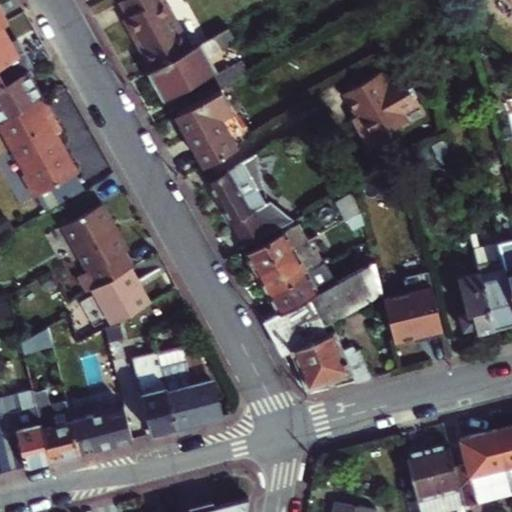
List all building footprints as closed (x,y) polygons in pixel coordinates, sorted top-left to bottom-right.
[(153,69),(191,48),(162,0),(123,0),(120,2),(128,15),(123,18),(153,69)] [(191,48),(153,69),(150,71),(165,97),(216,69),(208,55),(236,39),(230,26),(191,48)] [(421,38),(424,53),(443,48),(439,34),(421,38)] [(223,88),(249,73),(243,61),(216,76),(223,88)] [(2,83),(0,79),(0,116),(1,119),(45,95),(30,68),(3,83),(2,83)] [(353,116),(370,144),(391,132),(390,129),(407,119),(403,111),(420,100),(416,93),(417,90),(412,82),(410,83),(405,74),(387,84),(379,71),(345,92),(357,113),(353,116)] [(235,110),(222,88),(178,112),(191,135),(189,140),(199,158),(233,139),(246,132),(235,110)] [(1,119),(0,120),(28,169),(25,171),(38,193),(41,192),(78,171),(80,170),(58,131),(64,128),(45,95),(1,119)] [(197,159),(199,158),(189,140),(191,135),(178,112),(175,114),(189,138),(186,140),(197,159)] [(246,132),(233,139),(199,158),(202,163),(205,162),(207,166),(238,148),(251,141),(246,132)] [(251,158),(210,181),(234,224),(237,222),(241,230),(238,232),(247,247),(291,223),(278,199),(269,205),(260,189),(266,185),(251,158)] [(78,171),(41,192),(49,207),(86,186),(78,171)] [(338,201),(349,220),(362,212),(352,193),(338,201)] [(100,201),(60,224),(86,269),(76,274),(85,290),(98,282),(129,265),(130,264),(122,250),(126,247),(100,201)] [(356,220),(345,227),(353,241),(364,235),(356,220)] [(295,229),(288,231),(296,246),(309,238),(302,225),(295,229)] [(248,253),(261,275),(313,245),(311,241),(309,238),(296,246),(288,231),(248,253)] [(511,240),(500,244),(511,291),(511,240)] [(480,271),(495,328),(511,323),(511,291),(500,244),(475,250),(480,271)] [(313,245),(261,275),(273,296),(312,274),(310,270),(323,263),(313,245)] [(358,272),(376,263),(374,253),(354,264),(358,272)] [(358,272),(336,284),(282,313),(265,322),(284,355),(292,351),(308,390),(354,375),(358,384),(373,380),(360,349),(347,355),(337,331),(327,334),(324,327),(384,293),(376,263),(358,272)] [(129,265),(98,282),(118,319),(122,316),(150,300),(129,265)] [(327,270),(314,277),(319,286),(332,279),(327,270)] [(495,328),(480,271),(457,278),(466,312),(460,314),(464,329),(477,326),(479,332),(490,329),(492,337),(497,335),(495,328)] [(429,340),(445,336),(430,273),(406,279),(409,294),(386,300),(397,343),(417,337),(428,335),(429,340)] [(314,277),(312,274),(273,296),(282,313),(336,284),(332,279),(319,286),(314,277)] [(19,342),(22,353),(52,345),(50,338),(47,326),(19,342)] [(185,349),(159,356),(177,427),(221,416),(211,376),(198,352),(186,355),(185,349)] [(177,427),(159,356),(158,351),(133,357),(151,434),(177,427)] [(32,393),(31,388),(0,396),(0,464),(2,472),(49,460),(32,393)] [(46,389),(32,393),(49,460),(80,452),(71,420),(66,400),(50,404),(46,389)] [(133,439),(124,406),(71,420),(80,452),(133,439)] [(511,425),(496,429),(511,493),(511,492),(511,425)] [(511,493),(496,429),(462,438),(468,461),(453,464),(458,483),(464,505),(511,493)] [(404,453),(414,494),(458,483),(453,464),(447,441),(404,453)] [(245,511),(248,495),(214,504),(212,498),(188,504),(189,510),(181,511),(165,511),(164,508),(149,511),(245,511)] [(376,511),(377,508),(335,501),(333,511),(376,511)]
